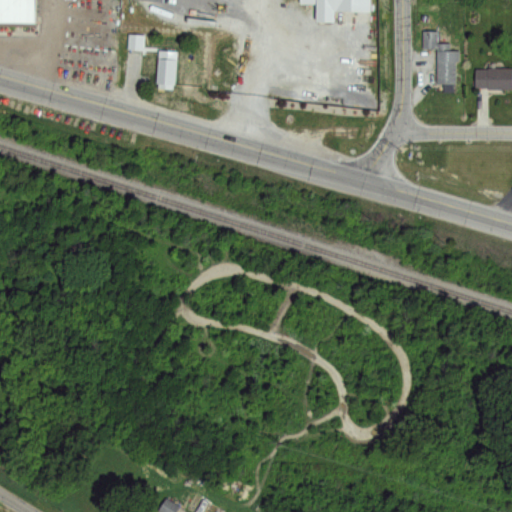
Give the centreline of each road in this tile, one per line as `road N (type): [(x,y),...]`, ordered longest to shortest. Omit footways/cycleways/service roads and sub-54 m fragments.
road 1 (secondary): [(0,78),(366,183)]
road 2 (secondary): [(366,183),(511,224)]
road 3 (residential): [(399,131),(402,0)]
